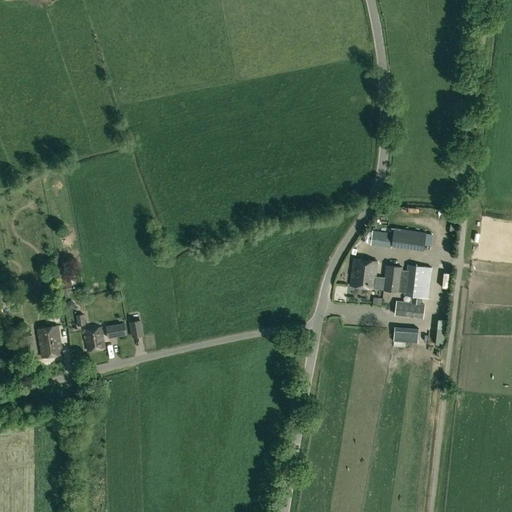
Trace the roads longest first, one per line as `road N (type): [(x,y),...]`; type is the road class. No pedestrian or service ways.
road 1 (unclassified): [(317,321),(334,263),(381,168),(382,60),(370,0)]
road 2 (unclassified): [(0,400),(91,370),(317,321)]
road 3 (unclassified): [(284,511),(317,321)]
